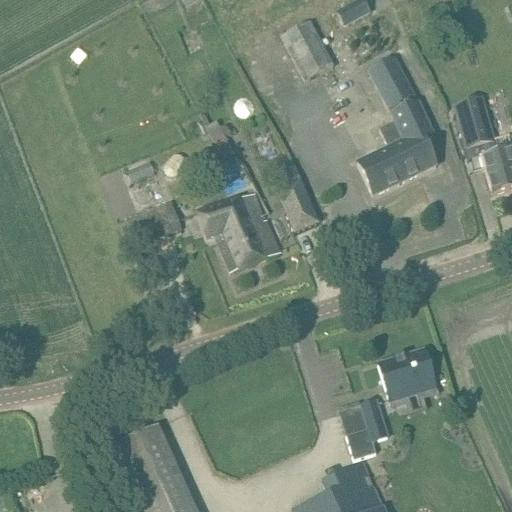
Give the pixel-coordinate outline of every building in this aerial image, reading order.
[(343,31),(370,17),(361,2),(335,16),(343,31)] [(281,41),(303,85),(333,70),(311,26),(281,41)] [(413,101),(404,83),(393,62),(368,75),(389,114),(413,101)] [(477,149),(486,179),(491,198),(511,192),(511,155),(510,150),(495,154),(480,102),(453,110),(465,153),(477,149)] [(386,153),(356,167),(372,200),(435,169),(423,143),(433,139),(417,105),(390,118),(394,125),(377,133),(386,153)] [(223,163),(233,157),(222,137),(213,120),(202,126),(212,143),(223,163)] [(163,173),(163,174),(163,176),(164,177),(164,178),(165,179),(166,180),(168,181),(169,181),(171,181),(172,181),(174,180),(175,180),(176,179),(183,171),(184,169),(184,168),(185,167),(185,165),(184,164),(184,162),(183,161),(182,160),(181,159),(180,159),(178,158),(177,158),(175,159),(174,159),(173,160),(172,161),(165,169),(164,170),(163,171),(163,173)] [(319,228),(292,165),(267,175),(293,239),(319,228)] [(213,239),(215,243),(266,223),(264,218),(261,219),(252,198),(196,218),(206,242),(213,239)] [(136,250),(181,233),(170,206),(126,223),(136,250)] [(280,256),(272,238),(266,223),(215,243),(230,278),(280,256)] [(433,388),(423,354),(377,368),(389,407),(404,402),(403,398),(433,388)] [(375,405),(360,409),(368,433),(346,439),(354,464),(375,458),(372,446),(387,442),(375,405)] [(95,458),(104,476),(119,511),(188,511),(152,432),(95,458)] [(382,511),(362,467),(321,486),(326,498),(295,511),(382,511)]
